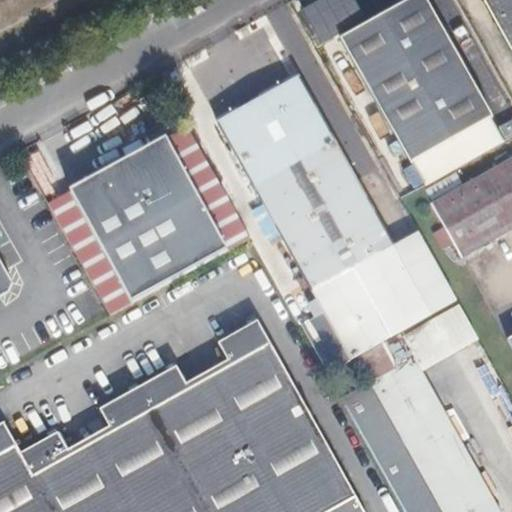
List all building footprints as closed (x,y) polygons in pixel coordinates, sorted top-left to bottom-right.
[(426,0),(412,0),(343,38),(374,96),(411,162),(492,118),(466,70),(426,0)] [(441,0),(431,0),(443,22),(451,17),(441,0)] [(511,0),(489,0),(511,41),(511,0)] [(301,76),(218,122),(314,291),(352,361),(459,302),(421,233),(396,246),(301,76)] [(167,137),(70,191),(113,268),(133,303),(215,257),(229,250),(167,137)] [(511,169),(438,211),(471,271),(511,247),(511,169)] [(113,268),(92,281),(111,315),(133,303),(113,268)] [(12,282),(7,273),(0,294),(0,296),(9,291),(12,282)] [(58,434),(18,456),(1,426),(0,427),(0,511),(364,511),(259,321),(218,344),(229,363),(187,386),(176,367),(139,388),(101,410),(111,430),(69,453),(58,434)] [(497,511),(415,361),(341,400),(403,511),(497,511)]
